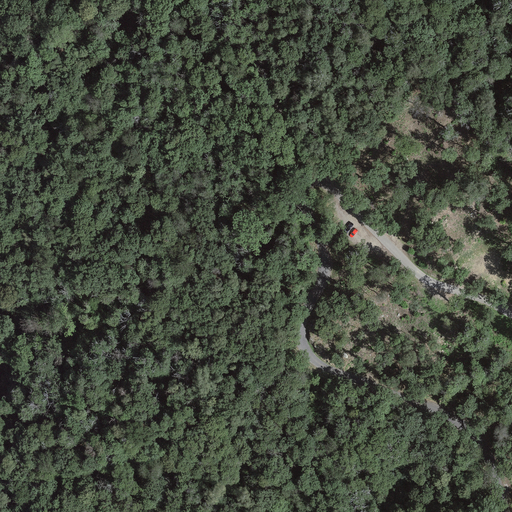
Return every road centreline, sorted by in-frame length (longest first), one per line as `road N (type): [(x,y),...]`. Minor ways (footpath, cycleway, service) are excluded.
road 1 (tertiary): [(501,511),(490,462),(467,428),(327,368),(303,348),(302,320),(324,265),(299,182)]
road 2 (unclassified): [(511,315),(428,281),(325,182),(299,182)]
road 3 (tertiary): [(299,182),(243,0)]
